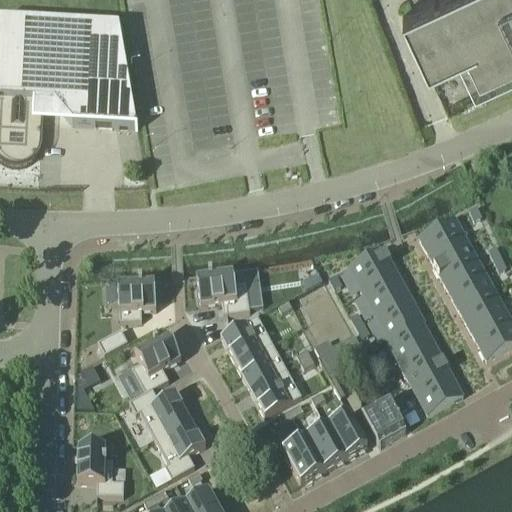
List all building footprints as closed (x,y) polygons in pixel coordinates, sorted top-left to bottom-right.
[(511,0),(436,0),(402,16),(428,71),(467,53),(479,79),(511,63),(511,0)] [(54,106),(72,128),(138,132),(120,28),(0,21),(0,163),(3,166),(10,169),(19,170),(27,167),(34,162),(38,155),(41,147),(42,127),(43,106),(54,106)] [(481,223),(475,211),(467,215),(473,227),(481,223)] [(455,223),(418,243),(432,268),(468,248),(455,223)] [(468,248),(432,268),(445,292),(482,272),(468,248)] [(492,266),(500,262),(494,251),(487,255),(492,266)] [(397,278),(384,253),(347,273),(361,298),(397,278)] [(505,273),(500,262),(492,266),(498,277),(505,273)] [(445,292),(459,316),(495,296),(482,272),(445,292)] [(361,298),(374,322),(411,302),(397,278),(361,298)] [(336,280),(328,284),(334,295),(342,291),(336,280)] [(205,296),(198,300),(212,325),(230,314),(236,326),(260,313),(253,300),(252,300),(246,289),(237,294),(231,282),(212,292),(212,291),(209,293),(209,294),(205,296)] [(122,318),(121,329),(143,330),(144,319),(159,320),(159,309),(159,292),(147,291),(143,291),(122,291),(122,318)] [(472,340),(508,320),(495,296),(459,316),(472,340)] [(423,327),(423,328),(425,327),(411,302),(374,322),(387,346),(388,346),(423,327)] [(288,304),(278,310),(281,317),(292,311),(288,304)] [(357,318),(349,322),(355,333),(363,329),(357,318)] [(511,326),(508,320),(472,340),(486,365),(511,350),(511,326)] [(256,322),(220,342),(235,369),(271,349),(256,322)] [(387,346),(386,346),(400,371),(436,351),(423,328),(423,327),(388,346),(387,346)] [(363,329),(355,333),(362,344),(369,339),(363,329)] [(125,332),(102,345),(109,358),(132,345),(125,332)] [(143,369),(133,374),(139,386),(146,399),(169,386),(163,374),(182,364),(168,340),(157,346),(157,345),(154,347),(136,357),(143,369)] [(314,353),(331,384),(340,402),(344,400),(335,382),(346,376),(343,371),(364,360),(354,340),(332,352),(328,345),(314,353)] [(271,349),(235,369),(250,396),(286,375),(271,349)] [(449,376),(436,351),(400,371),(413,396),(449,376)] [(308,354),(297,360),(301,367),(311,361),(308,354)] [(311,361),(301,367),(305,374),(315,368),(311,361)] [(385,380),(379,369),(372,373),(377,384),(385,380)] [(286,375),(250,396),(264,422),(301,402),(286,375)] [(427,421),(463,401),(449,376),(413,396),(427,421)] [(383,395),(391,391),(385,380),(377,384),(383,395)] [(154,396),(130,408),(137,421),(141,419),(155,445),(192,424),(177,397),(160,407),(154,396)] [(322,398),(311,404),(315,411),(325,405),(322,398)] [(401,417),(409,413),(403,401),(395,406),(401,417)] [(389,405),(380,410),(361,420),(379,452),(405,437),(389,405)] [(300,410),(289,416),(293,423),(304,417),(300,410)] [(289,416),(279,421),(283,428),(293,423),(289,416)] [(192,424),(155,445),(169,469),(165,471),(172,483),(195,471),(189,459),(206,450),(192,424)] [(352,424),(330,436),(348,470),(370,458),(352,424)] [(330,436),(307,448),(326,482),(348,470),(330,436)] [(1,451),(11,451),(11,438),(1,438),(1,451)] [(78,447),(77,484),(97,485),(97,497),(123,498),(124,483),(112,483),(112,463),(106,463),(106,460),(106,448),(78,447)] [(307,448),(285,460),(303,494),(326,482),(307,448)] [(198,477),(188,483),(192,490),(202,484),(198,477)] [(165,495),(154,501),(158,508),(168,502),(165,495)] [(218,511),(211,499),(189,511),(218,511)] [(154,501),(144,507),(146,511),(151,511),(158,508),(154,501)]
